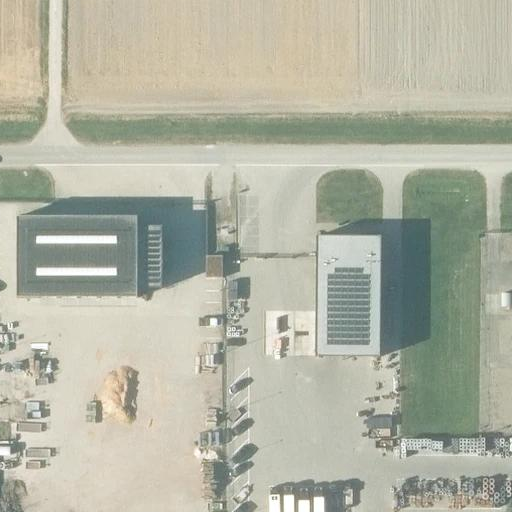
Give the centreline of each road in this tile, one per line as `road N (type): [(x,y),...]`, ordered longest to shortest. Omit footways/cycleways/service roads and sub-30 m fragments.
road 1 (unclassified): [(0,160),(511,158)]
road 2 (track): [(46,160),(45,0)]
